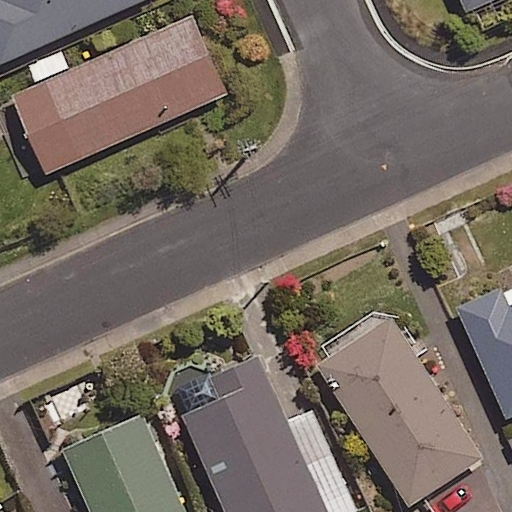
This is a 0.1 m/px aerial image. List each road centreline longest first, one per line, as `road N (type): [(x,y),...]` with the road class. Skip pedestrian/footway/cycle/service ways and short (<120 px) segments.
road 1 (residential): [(0,330),(390,156)]
road 2 (residential): [(390,156),(320,0)]
road 3 (residential): [(390,156),(511,102)]
